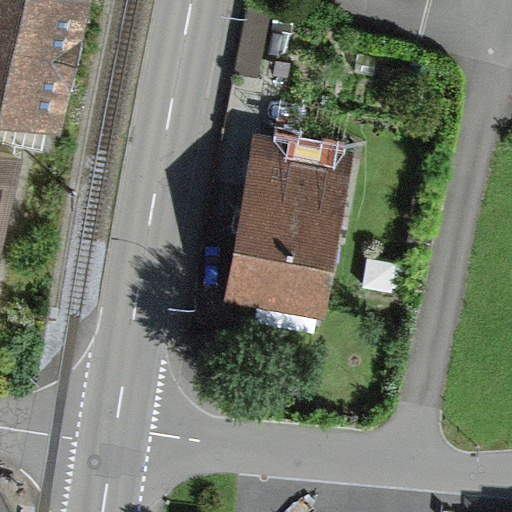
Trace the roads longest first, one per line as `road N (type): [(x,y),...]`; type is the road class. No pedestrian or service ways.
road 1 (secondary): [(118,429),(191,0)]
road 2 (residential): [(410,468),(447,274),(511,48)]
road 3 (residential): [(118,429),(410,468)]
